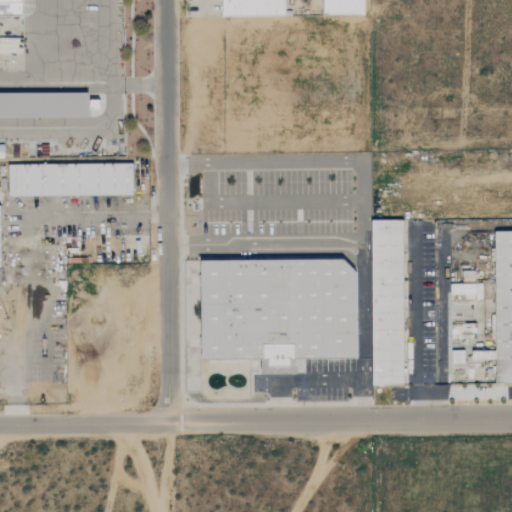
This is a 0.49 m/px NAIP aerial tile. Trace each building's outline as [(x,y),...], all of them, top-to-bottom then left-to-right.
[(0,0),(23,0),(23,15),(0,15),(0,0)] [(222,0),(285,0),(286,15),(223,16),(222,0)] [(322,0),(364,0),(364,15),(323,14),(322,0)] [(0,91),(88,91),(88,117),(0,117),(0,91)] [(8,162),(133,161),(133,196),(8,197),(8,162)] [(371,219),(403,218),(405,383),(373,383),(371,219)] [(496,231),(511,231),(511,384),(496,384),(496,231)] [(201,260),(344,258),(355,271),(357,357),(355,359),(298,359),(298,372),(261,373),(261,359),(202,360),(201,260)] [(449,284),(450,294),(482,294),(481,283),(449,284)] [(464,364),(464,351),(450,351),(450,364),(464,364)]
